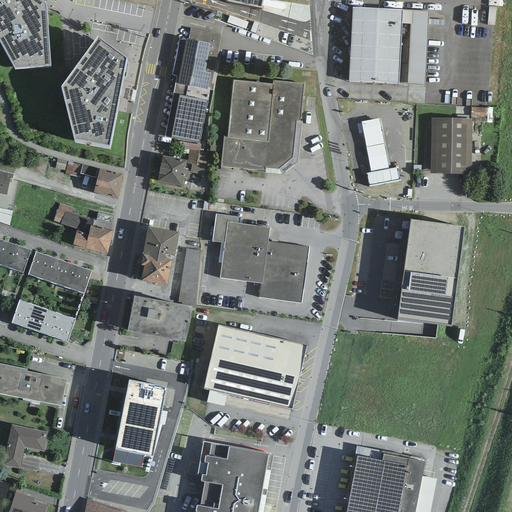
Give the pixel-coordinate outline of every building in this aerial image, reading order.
[(36,0),(0,0),(0,46),(15,72),(51,70),(47,7),(36,0)] [(230,0),(261,8),(262,0),(230,0)] [(429,12),(353,8),(350,82),(426,86),(429,12)] [(205,33),(203,40),(213,43),(215,35),(205,33)] [(187,42),(179,41),(172,77),(177,77),(165,139),(171,140),(200,145),(208,103),(210,89),(209,89),(211,76),(205,75),(211,47),(187,42)] [(75,145),(111,152),(126,62),(96,42),(61,93),(75,145)] [(273,86),(234,82),(228,138),(224,138),(221,167),(265,172),(265,169),(278,170),(292,159),(296,121),(300,121),(304,85),(274,82),(273,86)] [(379,120),(361,123),(371,174),(389,170),(379,120)] [(300,121),(296,121),(292,159),(278,170),(265,169),(265,172),(265,175),(282,176),(298,164),(302,122),(300,121)] [(472,122),(430,121),(428,173),(470,175),(472,122)] [(189,151),(187,165),(192,165),(208,168),(210,154),(189,151)] [(187,162),(162,158),(158,184),(182,188),(187,162)] [(208,168),(192,165),(190,174),(207,176),(208,168)] [(398,169),(389,170),(371,174),(366,174),(367,181),(368,188),(401,182),(399,175),(398,169)] [(123,176),(100,170),(93,194),(117,200),(123,176)] [(11,176),(0,174),(0,195),(7,197),(11,176)] [(0,223),(10,226),(13,213),(0,209),(0,223)] [(241,219),(216,215),(212,243),(224,244),(219,279),(261,285),(259,298),(301,304),(309,249),(268,243),(270,230),(240,225),(241,219)] [(464,227),(410,220),(398,320),(452,326),(464,227)] [(112,232),(91,227),(89,236),(76,232),(73,246),(85,250),(107,256),(112,232)] [(179,236),(148,230),(141,269),(144,270),(141,284),(167,289),(172,263),(170,263),(171,259),(174,259),(179,236)] [(3,243),(0,252),(0,266),(10,270),(17,248),(3,243)] [(17,248),(10,270),(23,275),(30,253),(17,248)] [(186,249),(178,306),(196,309),(201,252),(186,249)] [(42,282),(49,260),(36,255),(28,278),(42,282)] [(49,260),(42,282),(56,287),(64,265),(49,260)] [(64,265),(56,287),(71,292),(78,270),(64,265)] [(78,270),(71,292),(83,296),(91,274),(78,270)] [(192,312),(134,301),(127,337),(185,347),(192,312)] [(25,330),(32,307),(19,303),(11,326),(25,330)] [(32,307),(25,330),(40,335),(47,312),(32,307)] [(47,312),(40,335),(54,340),(61,317),(47,312)] [(61,317),(54,340),(66,344),(74,322),(61,317)] [(360,321),(360,334),(389,335),(389,322),(360,321)] [(306,348),(217,328),(204,392),(292,410),(306,348)] [(154,371),(132,367),(125,405),(149,409),(150,404),(177,410),(182,383),(153,378),(154,371)] [(0,398),(61,410),(66,384),(27,376),(27,374),(0,368),(0,398)] [(47,430),(11,423),(3,464),(19,467),(24,446),(43,450),(47,430)] [(257,511),(269,451),(203,439),(197,471),(202,472),(201,478),(205,478),(200,502),(197,501),(196,508),(200,509),(199,511),(257,511)] [(382,461),(384,452),(357,446),(355,456),(358,456),(382,461)] [(358,456),(347,511),(414,511),(424,460),(384,452),(382,461),(358,456)] [(34,496),(15,490),(8,511),(44,511),(47,503),(33,499),(34,496)] [(87,499),(84,511),(127,511),(128,511),(87,499)]
